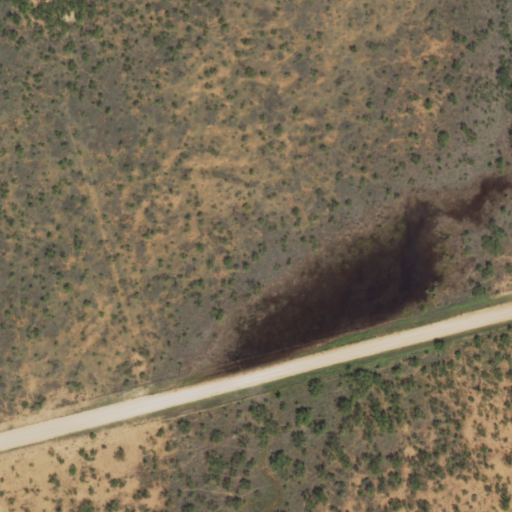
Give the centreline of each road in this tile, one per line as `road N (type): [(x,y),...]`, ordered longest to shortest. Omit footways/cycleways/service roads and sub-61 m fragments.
road 1 (track): [(0,472),(156,420),(511,334)]
road 2 (track): [(156,420),(91,203),(56,168),(0,176)]
